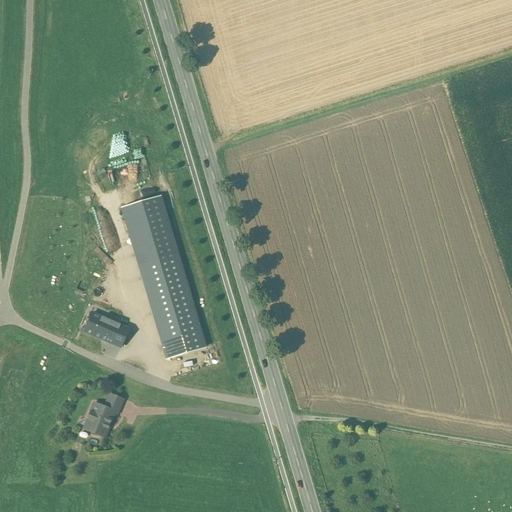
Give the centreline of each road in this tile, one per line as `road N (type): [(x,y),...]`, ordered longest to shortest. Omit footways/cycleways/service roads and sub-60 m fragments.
road 1 (secondary): [(312,511),(161,0)]
road 2 (track): [(0,299),(28,179),(29,0)]
road 3 (track): [(285,419),(336,419),(511,449)]
road 4 (track): [(114,364),(0,311)]
